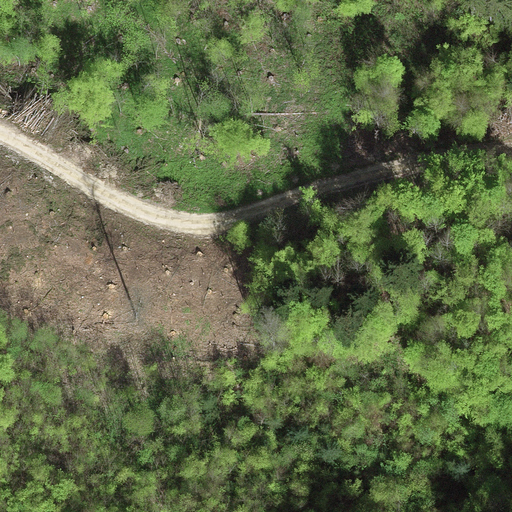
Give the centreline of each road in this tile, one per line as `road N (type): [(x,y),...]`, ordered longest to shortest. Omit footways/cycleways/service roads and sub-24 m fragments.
road 1 (track): [(0,321),(127,368),(296,374),(370,348),(423,316),(511,238)]
road 2 (track): [(0,132),(122,207),(168,221),(222,217),(430,158),(511,149)]
